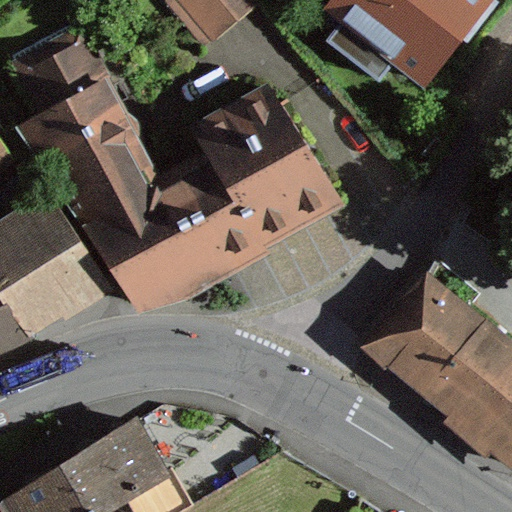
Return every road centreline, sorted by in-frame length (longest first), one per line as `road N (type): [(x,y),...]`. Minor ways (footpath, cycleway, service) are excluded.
road 1 (residential): [(511,66),(402,258),(263,369)]
road 2 (tertiary): [(263,369),(189,351),(122,355),(0,399)]
road 3 (tertiary): [(490,511),(263,369)]
